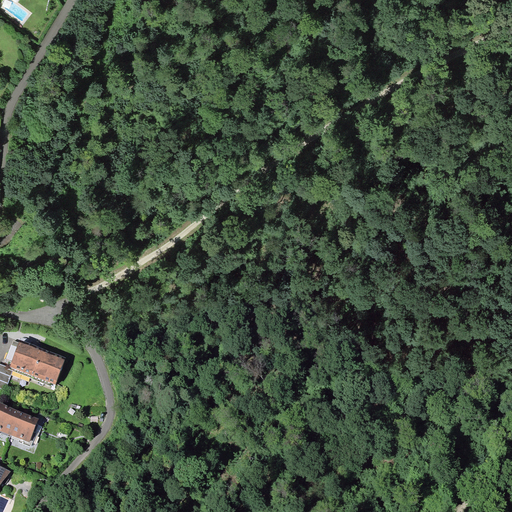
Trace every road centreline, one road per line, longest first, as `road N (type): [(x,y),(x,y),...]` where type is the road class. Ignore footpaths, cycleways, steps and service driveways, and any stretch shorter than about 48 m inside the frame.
road 1 (track): [(38,319),(169,245),(336,118),(511,27)]
road 2 (track): [(156,253),(171,170),(241,115),(317,0)]
road 3 (track): [(40,511),(117,420),(86,340),(38,319)]
